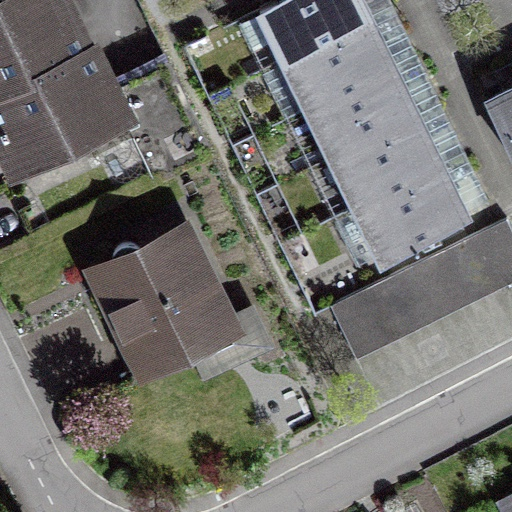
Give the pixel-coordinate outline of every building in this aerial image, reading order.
[(0,0),(0,89),(86,48),(62,0),(0,0)] [(285,58),(370,16),(361,0),(272,0),(259,6),(284,57),(285,58)] [(370,16),(285,58),(308,106),(309,107),(394,65),(370,16)] [(86,48),(0,89),(0,136),(17,172),(126,120),(90,46),(86,48)] [(153,178),(212,150),(168,60),(119,83),(138,125),(128,129),(153,178)] [(394,65),(309,107),(332,155),(332,156),(418,114),(394,65)] [(511,148),(511,86),(488,98),(511,148)] [(418,114),(332,156),(356,204),(356,205),(442,163),(418,114)] [(442,163),(356,205),(382,256),(467,214),(442,163)] [(511,273),(511,225),(509,219),(343,300),(365,346),(511,273)] [(143,367),(229,325),(184,230),(140,251),(131,244),(120,245),(112,254),(113,264),(97,272),(143,367)] [(511,511),(511,493),(499,501),(504,511),(511,511)]
